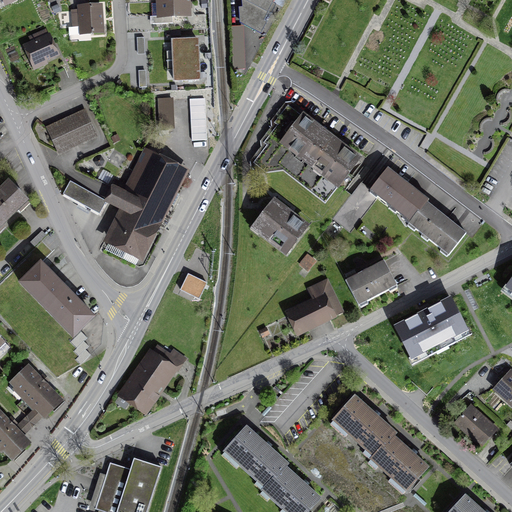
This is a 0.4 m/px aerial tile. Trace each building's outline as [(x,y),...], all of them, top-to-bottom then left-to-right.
[(4,0),(8,8),(26,0),(4,0)] [(172,16),(188,15),(187,0),(158,0),(159,16),(156,16),(156,21),(164,21),(173,20),(172,16)] [(259,30),(274,0),(242,0),(243,21),(259,30)] [(76,8),(77,33),(101,31),(100,6),(76,8)] [(54,33),(25,45),(35,70),(64,58),(54,33)] [(184,42),(173,42),(175,83),(185,82),(199,82),(198,41),(184,42)] [(161,130),(173,129),(172,99),(159,99),(161,130)] [(205,100),(190,100),(192,140),(207,139),(205,100)] [(323,205),(355,160),(289,108),(259,166),(266,173),(286,172),(323,205)] [(97,138),(84,112),(48,129),(60,155),(97,138)] [(183,173),(152,158),(109,241),(140,257),(183,173)] [(371,191),(410,222),(409,224),(449,256),(466,234),(444,216),(426,202),(428,200),(408,184),(389,169),(371,191)] [(106,203),(71,184),(64,197),(99,215),(106,203)] [(4,185),(0,189),(0,224),(22,203),(4,185)] [(277,201),(256,231),(294,258),(315,229),(277,201)] [(82,305),(68,291),(52,273),(44,264),(24,281),(49,308),(75,337),(94,319),(82,305)] [(382,264),(348,281),(361,307),(395,290),(382,264)] [(316,304),(289,318),(297,333),(341,311),(326,281),(309,290),(316,304)] [(452,299),(395,329),(411,358),(467,329),(452,299)] [(268,327),(260,331),(262,336),(270,333),(268,327)] [(158,347),(123,399),(142,412),(177,360),(158,347)] [(44,416),(60,401),(29,367),(12,383),(44,416)] [(511,375),(507,371),(489,391),(511,410),(511,375)] [(409,451),(393,437),(396,434),(376,415),(354,396),(333,419),(374,457),(372,460),(406,491),(427,468),(409,451)] [(468,405),(451,424),(479,450),(497,430),(468,405)] [(30,443),(0,411),(0,446),(12,459),(30,443)] [(301,482),(285,467),(287,465),(267,445),(247,427),(225,450),(265,488),(263,491),(286,511),(307,511),(319,499),(301,482)] [(110,463),(95,509),(104,511),(146,511),(161,467),(134,458),(130,469),(110,463)] [(482,511),(465,496),(450,511),(482,511)]
